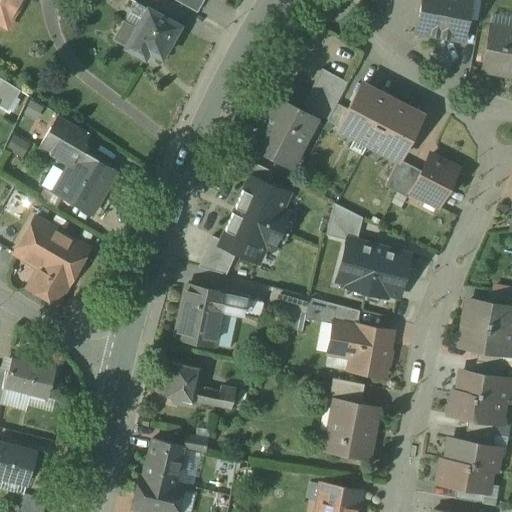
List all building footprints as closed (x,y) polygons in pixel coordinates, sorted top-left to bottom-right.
[(0,0),(0,26),(1,28),(18,0),(0,0)] [(444,0),(416,0),(410,36),(436,41),(444,0)] [(460,46),(468,0),(447,0),(439,42),(460,46)] [(118,21),(111,43),(142,62),(145,55),(160,62),(176,28),(141,9),(132,27),(118,21)] [(511,30),(484,25),(473,76),(511,83),(511,30)] [(18,89),(0,77),(0,100),(7,105),(18,89)] [(421,116),(394,102),(394,103),(386,99),(386,98),(360,84),(337,128),(356,138),(359,133),(369,138),(366,145),(368,146),(371,140),(381,145),(379,149),(398,159),(421,116)] [(315,118),(275,97),(249,147),(275,160),(289,168),(315,118)] [(101,142),(55,115),(35,150),(55,162),(39,190),(86,217),(110,177),(88,164),(101,142)] [(21,156),(26,142),(8,137),(4,150),(21,156)] [(428,157),(409,191),(425,199),(427,196),(439,202),(456,169),(439,160),(438,162),(428,157)] [(291,192),(248,173),(216,246),(259,265),(291,192)] [(84,252),(28,221),(11,252),(38,267),(25,290),(54,306),(84,252)] [(408,256),(347,239),(336,280),(348,283),(346,287),(385,297),(386,293),(398,296),(405,270),(408,256)] [(262,302),(185,285),(174,337),(212,345),(220,310),(259,319),(262,302)] [(511,313),(511,306),(469,299),(465,322),(511,330),(511,315),(511,313)] [(391,329),(330,318),(321,358),(346,364),(344,374),(382,380),(391,329)] [(511,330),(465,322),(461,346),(505,354),(506,345),(511,346),(511,330)] [(52,366),(4,354),(0,373),(0,390),(44,402),(52,366)] [(200,369),(170,362),(162,395),(193,402),(200,369)] [(505,378),(461,370),(458,392),(458,393),(503,401),(508,402),(510,387),(504,386),(505,378)] [(458,392),(453,392),(449,414),(495,422),(496,414),(501,414),(503,401),(458,393),(458,392)] [(380,408),(325,398),(315,456),(369,465),(380,408)] [(134,479),(166,486),(175,445),(144,438),(134,479)] [(181,448),(201,450),(202,440),(181,438),(181,448)] [(493,447),(449,439),(446,461),(445,461),(492,469),(491,470),(496,471),(498,456),(492,455),(493,447)] [(32,454),(0,448),(0,481),(26,488),(32,454)] [(446,461),(441,460),(437,483),(483,491),(484,483),(489,483),(491,470),(492,469),(445,461),(446,461)] [(166,486),(134,479),(126,511),(176,511),(182,488),(166,486)] [(361,511),(365,490),(311,479),(305,511),(361,511)] [(14,511),(41,511),(44,498),(19,493),(14,511)]
